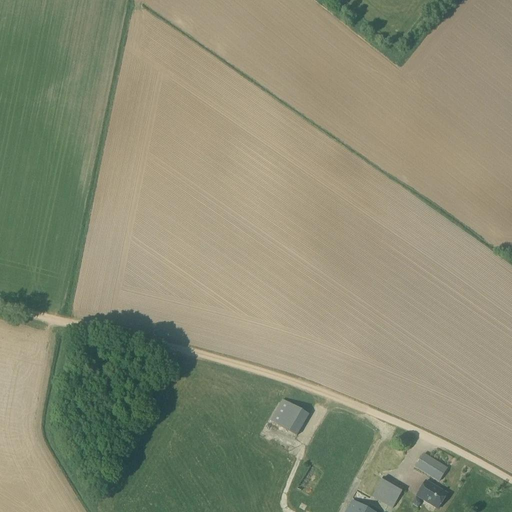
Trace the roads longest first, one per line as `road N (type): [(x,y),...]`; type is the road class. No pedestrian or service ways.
road 1 (track): [(364,409),(263,374),(0,307)]
road 2 (unclassified): [(511,482),(364,409)]
